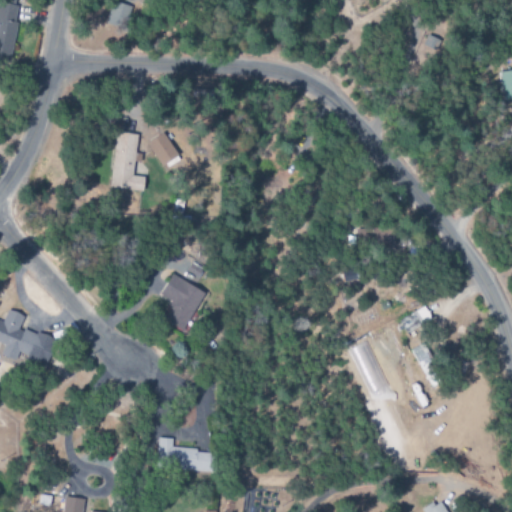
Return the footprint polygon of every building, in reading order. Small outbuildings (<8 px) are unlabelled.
[(128,7),(114,1),(105,23),(120,29),(128,7)] [(511,99),(511,70),(500,72),(503,100),(511,99)] [(108,188),(141,192),(143,178),(131,176),(136,135),(115,132),(108,188)] [(146,142),(158,166),(176,157),(163,133),(146,142)] [(391,227),(364,230),(366,247),(392,244),(391,227)] [(202,291),(169,275),(159,296),(171,301),(161,321),(183,331),(202,291)] [(44,365),(52,340),(18,329),(23,315),(6,310),(1,325),(0,325),(0,343),(4,345),(1,354),(16,359),(16,357),(44,365)] [(171,449),(171,439),(157,439),(155,467),(208,470),(209,451),(171,449)] [(61,511),(81,511),(83,500),(63,498),(61,511)] [(445,511),(438,500),(421,511),(445,511)]
